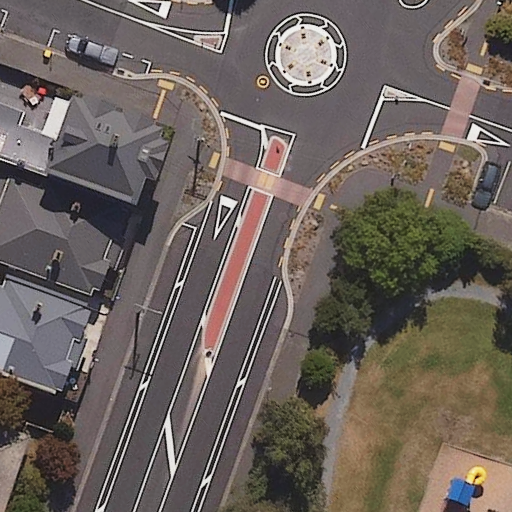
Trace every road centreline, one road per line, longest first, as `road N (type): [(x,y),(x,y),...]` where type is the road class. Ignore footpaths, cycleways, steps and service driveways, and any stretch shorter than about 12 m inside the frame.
road 1 (residential): [(154,511),(315,72)]
road 2 (residential): [(315,72),(112,0)]
